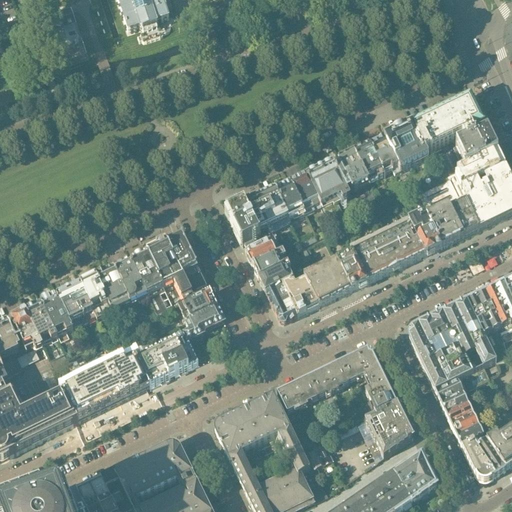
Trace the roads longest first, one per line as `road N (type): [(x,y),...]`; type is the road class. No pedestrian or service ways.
road 1 (residential): [(422,0),(0,138)]
road 2 (residential): [(198,185),(463,61),(475,46)]
road 3 (residential): [(255,358),(0,481)]
road 4 (residential): [(511,233),(275,348)]
road 5 (residential): [(0,511),(189,419)]
road 6 (residential): [(0,283),(176,197)]
road 7 (residential): [(275,348),(198,185)]
road 8 (residential): [(176,197),(255,358)]
road 9 (residential): [(381,328),(511,264)]
road 10 (residential): [(325,511),(435,438)]
road 11 (residential): [(435,438),(381,328)]
